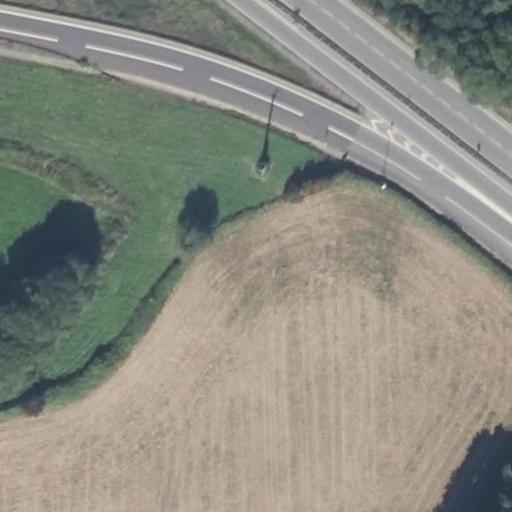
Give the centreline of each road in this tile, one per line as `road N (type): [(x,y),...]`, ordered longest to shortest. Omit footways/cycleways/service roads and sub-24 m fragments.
road 1 (trunk): [(0,18),(204,65),(291,99),(410,160),(511,240)]
road 2 (track): [(0,390),(61,369),(80,350),(156,222),(175,205),(263,178)]
road 3 (trunk): [(246,0),(511,204)]
road 4 (trunk): [(511,154),(313,0)]
